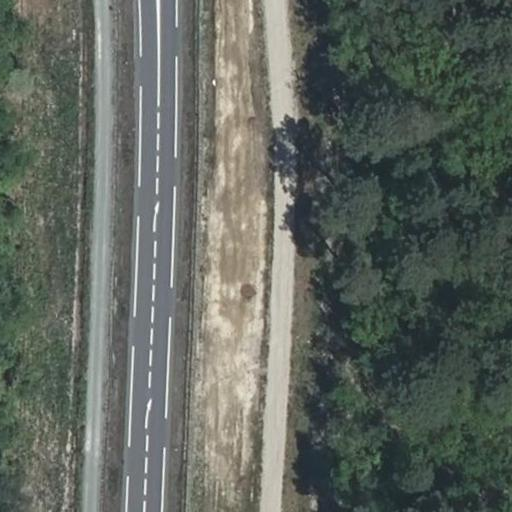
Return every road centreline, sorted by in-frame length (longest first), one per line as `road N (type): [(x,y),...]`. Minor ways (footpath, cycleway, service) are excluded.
road 1 (track): [(107,0),(95,511)]
road 2 (primary): [(150,511),(164,8)]
road 3 (track): [(511,92),(414,0)]
